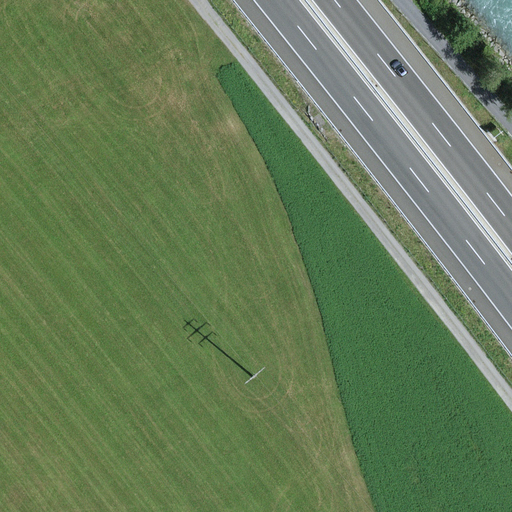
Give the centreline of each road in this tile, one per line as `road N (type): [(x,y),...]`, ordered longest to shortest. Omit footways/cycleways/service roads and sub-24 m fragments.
road 1 (track): [(511,395),(191,0)]
road 2 (motorway): [(275,0),(511,306)]
road 3 (motorway): [(511,220),(338,0)]
road 4 (track): [(402,0),(511,129)]
